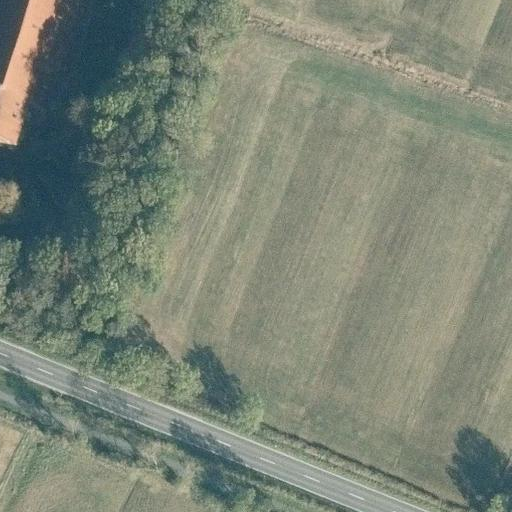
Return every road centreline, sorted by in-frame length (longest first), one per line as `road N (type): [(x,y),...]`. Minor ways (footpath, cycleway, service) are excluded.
road 1 (track): [(97,398),(229,0)]
road 2 (secondary): [(0,359),(382,511)]
